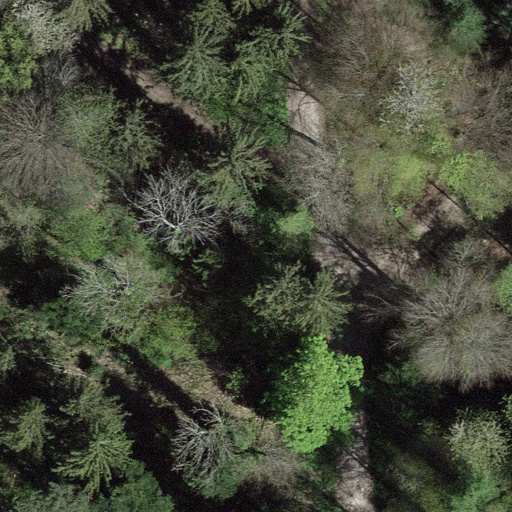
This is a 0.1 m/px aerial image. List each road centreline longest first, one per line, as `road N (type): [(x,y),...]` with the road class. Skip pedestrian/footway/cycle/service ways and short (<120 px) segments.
road 1 (track): [(362,511),(296,0)]
road 2 (track): [(339,316),(412,231),(511,152)]
